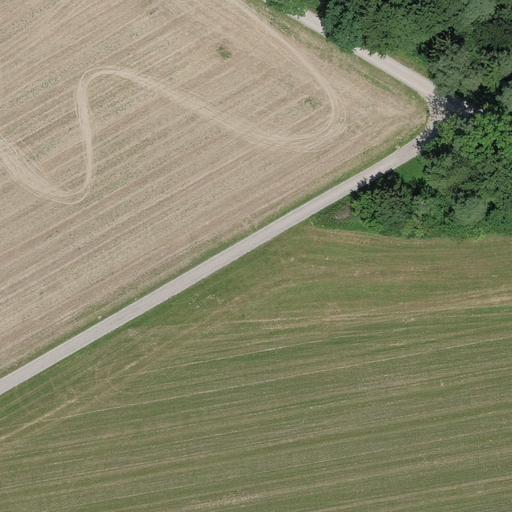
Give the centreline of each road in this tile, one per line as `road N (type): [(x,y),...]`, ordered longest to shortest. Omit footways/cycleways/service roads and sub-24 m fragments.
road 1 (track): [(511,124),(471,108),(0,394)]
road 2 (track): [(286,0),(471,108)]
